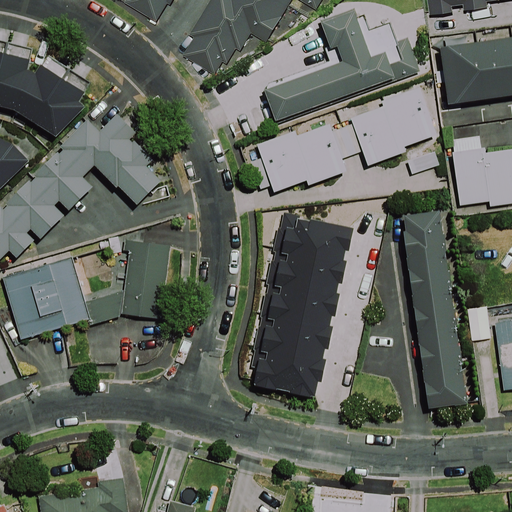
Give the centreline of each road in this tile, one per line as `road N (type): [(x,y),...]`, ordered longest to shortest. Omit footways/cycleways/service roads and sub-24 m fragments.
road 1 (residential): [(36,0),(118,42),(166,94),(203,159),(216,204),(217,271),(191,413)]
road 2 (residential): [(191,413),(376,451),(511,448)]
road 3 (residential): [(0,425),(47,408),(123,398),(191,413)]
road 4 (unknown): [(216,204),(104,222),(81,203)]
